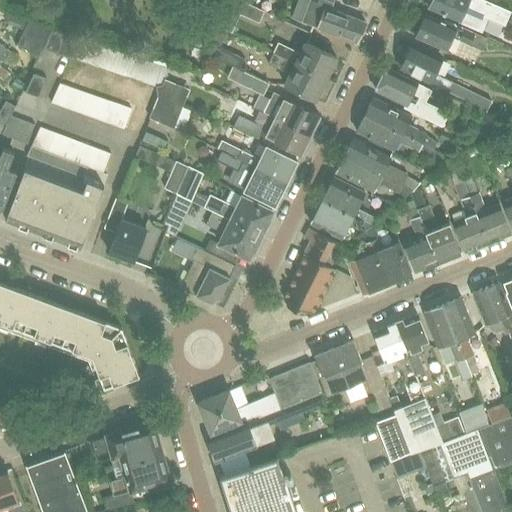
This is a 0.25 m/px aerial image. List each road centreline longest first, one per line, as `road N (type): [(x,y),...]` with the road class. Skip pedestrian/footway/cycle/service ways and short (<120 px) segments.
road 1 (residential): [(396,0),(262,286),(225,333)]
road 2 (residential): [(232,350),(262,353),(511,254)]
road 3 (residential): [(183,332),(142,295),(0,240)]
road 4 (residential): [(0,442),(148,392),(178,362)]
road 5 (residential): [(194,377),(181,400),(211,511)]
